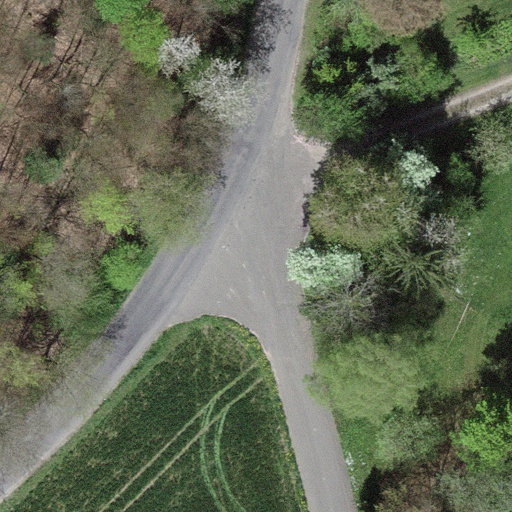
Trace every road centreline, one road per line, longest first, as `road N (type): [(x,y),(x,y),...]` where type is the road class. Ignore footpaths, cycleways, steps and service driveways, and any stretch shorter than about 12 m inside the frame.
road 1 (tertiary): [(0,472),(127,335),(231,193)]
road 2 (residential): [(329,511),(290,361),(231,193)]
road 3 (track): [(231,193),(511,85)]
road 4 (tertiary): [(231,193),(273,90),(290,0)]
